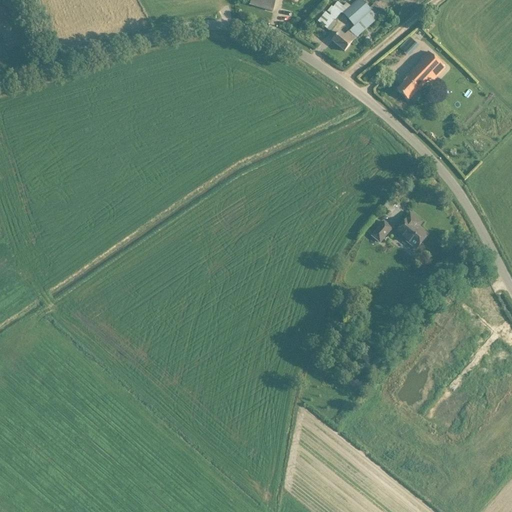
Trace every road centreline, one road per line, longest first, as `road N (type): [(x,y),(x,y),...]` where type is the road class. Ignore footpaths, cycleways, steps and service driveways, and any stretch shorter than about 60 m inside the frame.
road 1 (unclassified): [(511,300),(450,186),(344,85),(257,33),(198,29),(0,89)]
road 2 (track): [(344,85),(439,0)]
